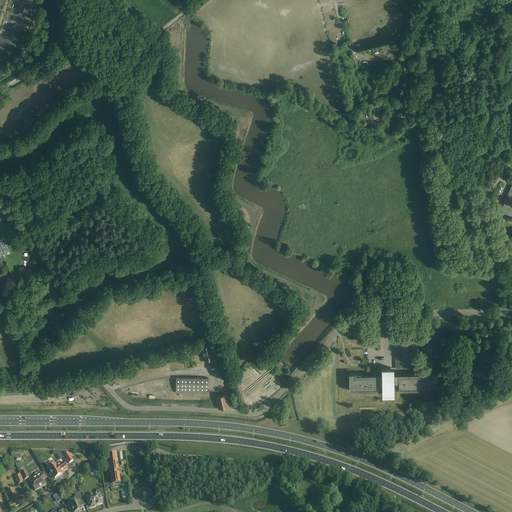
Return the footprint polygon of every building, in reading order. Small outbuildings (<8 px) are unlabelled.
[(511,184),(501,211),(511,216),(511,184)] [(201,347),(204,360),(214,358),(210,345),(201,347)] [(377,387),(382,387),(383,395),(394,395),(394,387),(399,387),(399,388),(400,388),(400,390),(437,389),(437,387),(438,387),(438,371),(426,371),(426,372),(432,372),(432,376),(399,376),(399,374),(394,374),(394,368),(382,368),(382,374),(377,374),(377,377),(355,377),(355,373),(361,373),(360,373),(349,373),(349,389),(350,389),(350,391),(377,390),(377,388),(377,387)] [(176,393),(208,393),(208,391),(209,391),(209,390),(208,390),(208,378),(176,377),(176,393)] [(226,394),(216,397),(219,408),(229,406),(226,394)] [(64,455),(69,464),(73,461),(68,453),(64,455)] [(109,456),(108,456),(112,484),(120,483),(116,453),(109,456)] [(49,469),(55,478),(62,474),(61,473),(68,469),(64,462),(57,467),(55,464),(49,469)] [(30,481),(35,491),(46,484),(43,480),(46,478),(43,473),(41,475),(40,475),(30,481)] [(15,477),(18,485),(24,482),(20,474),(15,477)] [(10,500),(15,508),(22,503),(18,496),(17,497),(15,494),(16,493),(13,488),(6,492),(11,500),(10,500)] [(87,497),(90,507),(91,507),(91,508),(95,506),(95,505),(102,503),(101,498),(104,497),(103,489),(96,491),(97,494),(87,497)] [(81,507),(85,505),(79,493),(76,495),(76,497),(75,498),(76,502),(71,504),(71,503),(67,505),(69,509),(72,508),(73,511),(79,511),(82,510),(81,509),(82,508),(81,507)]
